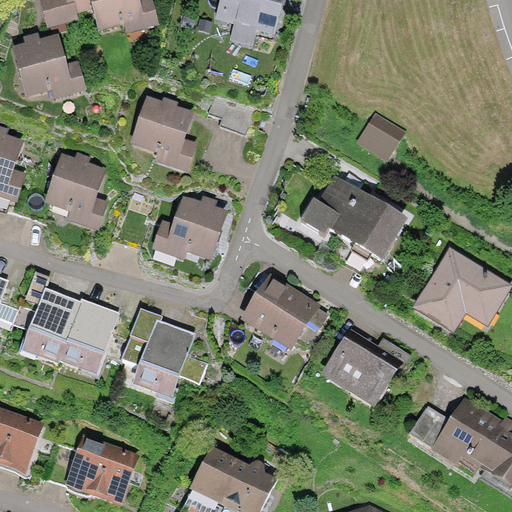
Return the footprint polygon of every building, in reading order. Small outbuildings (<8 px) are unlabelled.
[(124,36),(157,29),(150,0),(147,0),(139,2),(138,0),(38,0),(44,28),(77,21),(75,15),(91,11),(96,31),(122,26),(124,36)] [(275,32),(283,0),(220,0),(215,20),(231,24),(228,37),(254,44),(258,27),(275,32)] [(51,102),(84,93),(76,62),(66,65),(59,37),(41,42),(38,32),(22,36),(25,48),(12,51),(24,99),(49,93),(51,102)] [(154,163),(188,173),(197,145),(184,141),(193,114),(146,99),(132,145),(157,153),(154,163)] [(251,111),(212,100),(207,116),(221,120),(218,129),(244,136),(251,111)] [(385,161),(403,133),(374,115),(357,143),(385,161)] [(0,201),(14,206),(26,166),(16,163),(23,141),(6,136),(8,129),(0,126),(0,201)] [(63,225),(96,234),(107,198),(97,195),(104,171),(85,166),(88,157),(73,152),(70,163),(60,160),(45,208),(66,214),(63,225)] [(386,268),(414,223),(335,173),(306,218),(386,268)] [(151,251),(211,268),(227,212),(214,208),(217,198),(201,194),(199,204),(181,198),(173,224),(160,220),(151,251)] [(511,287),(448,249),(413,309),(456,335),(466,318),(486,329),(511,287)] [(242,323),(290,353),(318,307),(270,278),(242,323)] [(60,365),(61,362),(69,343),(67,342),(82,303),(46,289),(23,351),(60,365)] [(83,300),(82,303),(67,342),(69,343),(61,362),(97,375),(120,315),(83,300)] [(160,319),(139,312),(123,363),(139,368),(133,387),(172,399),(179,379),(198,386),(206,364),(199,361),(202,351),(190,347),(194,334),(159,323),(160,319)] [(378,410),(406,363),(412,353),(383,336),(370,357),(344,341),(323,377),(378,410)] [(511,489),(511,433),(510,432),(511,429),(511,427),(465,398),(451,420),(428,406),(409,437),(457,467),(463,458),(511,489)] [(0,469),(24,478),(41,426),(0,411),(0,469)] [(120,505),(134,461),(79,443),(65,487),(120,505)] [(260,511),(276,480),(211,449),(190,493),(231,511),(260,511)] [(231,511),(190,493),(181,511),(231,511)]
